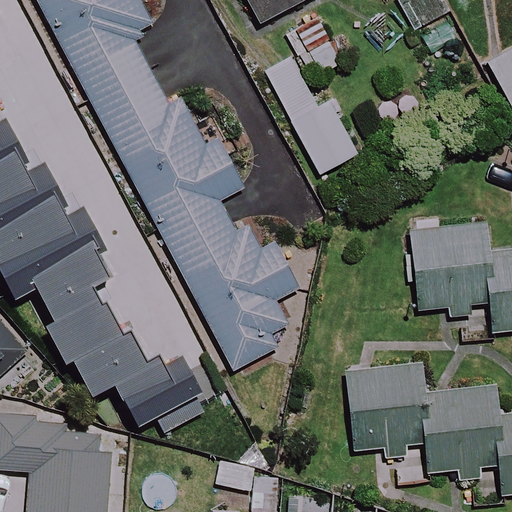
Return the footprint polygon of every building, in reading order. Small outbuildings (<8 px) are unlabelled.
[(268,334),(283,326),(271,303),(297,289),(261,223),(234,237),(215,203),(241,189),(215,141),(204,147),(179,100),(166,107),(130,39),(154,27),(139,0),(37,0),(234,370),(276,348),(268,334)] [(303,0),(248,0),(261,23),(303,0)] [(451,11),(445,0),(395,0),(414,32),(451,11)] [(511,52),(487,66),(511,110),(511,52)] [(318,109),(291,58),(265,73),(319,175),(358,154),(330,103),(318,109)] [(0,161),(2,160),(13,154),(0,132),(0,161)] [(0,229),(42,205),(55,197),(38,168),(25,176),(13,154),(2,160),(0,161),(0,229)] [(42,205),(0,229),(0,278),(15,304),(35,292),(26,276),(95,237),(79,209),(66,216),(55,197),(42,205)] [(487,254),(485,220),(410,225),(415,314),(490,310),(487,254)] [(199,396),(177,358),(159,368),(153,358),(143,364),(124,330),(119,333),(92,286),(107,277),(94,256),(103,251),(95,237),(26,276),(35,292),(53,323),(45,327),(66,364),(74,359),(93,393),(110,383),(138,431),(156,420),(166,436),(208,412),(199,396)] [(511,252),(487,254),(490,310),(492,344),(511,343),(511,252)] [(0,323),(0,380),(28,353),(0,323)] [(433,476),(428,391),(427,360),(343,365),(348,452),(396,449),(398,487),(434,485),(433,476)] [(498,416),(496,387),(428,391),(433,476),(501,472),(498,416)] [(511,415),(498,416),(501,472),(503,505),(511,504),(511,415)] [(97,453),(98,436),(62,435),(63,424),(0,420),(0,472),(32,474),(30,511),(105,511),(108,454),(97,453)] [(277,473),(220,460),(215,484),(272,497),(277,473)]
